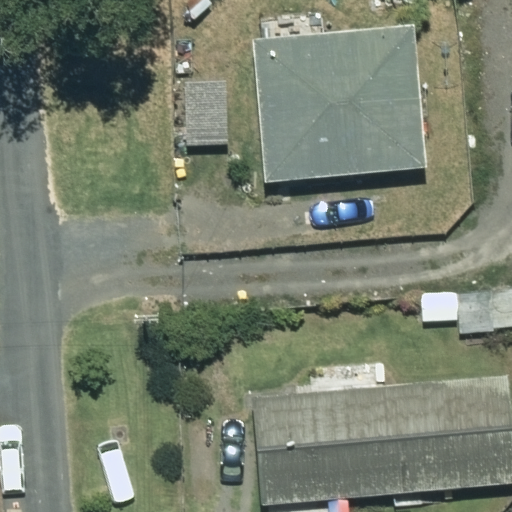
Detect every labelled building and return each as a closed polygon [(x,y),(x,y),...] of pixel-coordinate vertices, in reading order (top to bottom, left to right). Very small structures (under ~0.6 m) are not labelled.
[(511,0),(482,0),(485,42),(511,41),(511,0)] [(428,86),(484,81),(480,33),(419,37),(418,27),(259,43),(272,185),(435,169),(428,86)] [(227,85),(187,85),(187,151),(227,151),(227,85)] [(266,192),(197,198),(205,299),(274,294),(266,192)] [(511,288),(491,290),(494,326),(511,324),(511,288)] [(511,377),(259,399),(268,506),(511,484),(511,377)]
